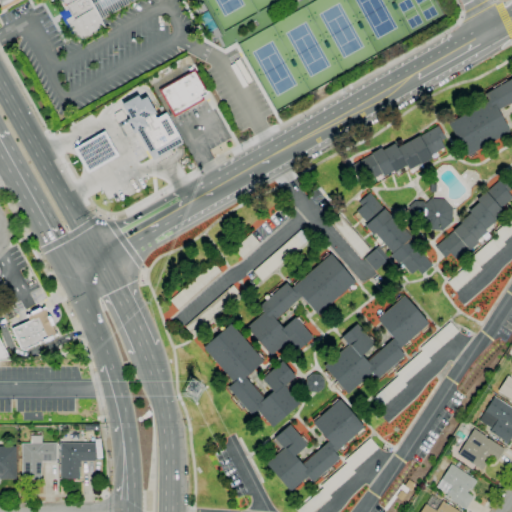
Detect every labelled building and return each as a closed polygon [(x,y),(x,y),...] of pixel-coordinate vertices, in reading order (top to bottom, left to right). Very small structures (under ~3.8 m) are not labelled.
[(19,0),(0,11),(0,0),(19,0)] [(134,0),(101,20),(105,27),(78,42),(73,34),(71,35),(58,12),(64,9),(59,1),(57,2),(55,0),(134,0)] [(212,42),(193,8),(203,2),(222,36),(212,42)] [(174,117),(158,89),(190,71),(188,68),(192,66),(193,69),(194,69),(207,94),(202,97),(204,100),(174,117)] [(469,157),(468,155),(465,156),(447,123),(487,101),(483,94),(485,93),(483,90),(511,74),(511,101),(497,110),(498,112),(499,112),(502,118),(509,132),(475,151),(476,153),(469,157)] [(122,103),(154,160),(179,146),(183,144),(166,114),(161,117),(156,120),(140,92),(122,103)] [(383,176),(370,154),(381,147),(382,150),(394,143),(396,148),(418,135),(419,136),(438,126),(445,138),(440,141),(444,147),(430,155),(431,158),(420,164),(420,163),(409,170),(406,165),(394,172),(393,170),(383,176)] [(115,155),(89,170),(77,149),(103,134),(115,155)] [(454,258),(449,253),(444,258),(435,247),(452,231),(452,230),(460,223),(460,222),(470,213),(468,211),(479,202),(476,199),(485,191),(486,192),(501,178),(503,181),(504,180),(511,189),(508,192),(511,197),(500,208),(503,211),(493,219),(495,221),(485,229),(487,231),(476,240),(478,242),(468,251),(466,248),(454,258)] [(432,265),(421,275),(417,269),(411,274),(400,262),(397,264),(390,255),(392,253),(374,233),(372,235),(364,225),(366,223),(356,211),(362,206),(358,202),(369,193),(383,209),(384,208),(391,217),(393,216),(418,245),(416,246),(432,265)] [(442,230),(429,229),(420,220),(421,207),(430,198),(443,199),(452,209),(451,221),(442,230)] [(360,257),(329,222),(339,214),(370,249),(360,257)] [(480,267),(481,269),(456,292),(447,282),(473,259),(471,257),(496,235),(494,233),(511,216),(511,234),(503,242),(506,244),(480,267)] [(262,281),(260,279),(259,280),(256,277),(257,276),(253,271),(301,229),(310,239),(262,281)] [(242,259),(233,250),(250,233),(259,243),(242,259)] [(375,271),(364,258),(378,246),(389,258),(375,271)] [(355,281),(318,314),(308,303),(307,304),(301,296),(276,318),(284,327),(295,317),(296,318),(298,317),(303,323),(301,324),(313,338),(299,350),(289,339),(271,355),(246,327),(263,312),(259,307),(266,300),(265,298),(276,288),(278,290),(286,283),(291,288),(331,253),(355,281)] [(222,272),(178,310),(169,300),(213,262),(222,272)] [(193,336),(185,326),(232,285),(241,294),(193,336)] [(348,393),(324,366),(346,347),(339,340),(341,338),(356,324),(367,336),(369,334),(374,340),(372,342),(374,343),(362,354),(367,360),(379,350),(392,339),(385,331),(386,329),(377,319),(378,318),(376,317),(382,311),(384,313),(404,296),(428,323),(427,324),(429,326),(422,332),(420,330),(408,340),(410,343),(404,348),(402,346),(399,349),(404,355),(396,362),(398,364),(386,374),(384,372),(374,382),(368,376),(348,393)] [(6,321),(0,311),(10,305),(16,316),(6,321)] [(20,348),(11,329),(29,321),(27,317),(26,318),(25,315),(27,314),(28,315),(30,314),(30,313),(40,308),(40,309),(43,308),(42,307),(45,306),(46,309),(45,309),(48,316),(49,316),(53,325),(52,325),(55,334),(57,333),(58,336),(55,337),(60,348),(46,355),(41,344),(39,344),(38,344),(29,348),(29,350),(28,361),(15,359),(16,347),(20,348)] [(380,408),(372,398),(398,375),(396,373),(421,351),(419,348),(450,322),(458,331),(428,358),(430,360),(404,383),(407,385),(380,408)] [(250,415),(244,407),(242,409),(232,397),(233,395),(227,388),(233,383),(202,347),(230,323),(263,361),(250,372),(251,373),(246,378),(263,399),(272,391),(261,378),(282,361),(295,376),(294,376),(296,379),(286,387),(300,403),(272,427),(257,410),(250,415)] [(0,360),(0,340),(11,360),(0,360)] [(305,389),(322,391),(324,376),(307,374),(305,389)] [(511,400),(498,391),(507,376),(511,379),(511,400)] [(511,436),(507,445),(504,443),(505,442),(489,432),(491,429),(478,421),(494,396),(511,407),(511,436)] [(290,491),(266,463),(281,450),(273,440),(274,439),(274,438),(289,425),(300,437),(301,436),(307,442),(305,443),(307,445),(295,455),(302,464),(328,441),(321,434),(322,433),(312,422),(313,422),(312,420),(318,415),(319,416),(340,399),(364,427),(362,428),(364,430),(358,436),(356,434),(344,444),(345,446),(338,452),(337,450),(334,452),(339,458),(332,465),(334,467),(320,479),(318,477),(313,481),(310,478),(305,482),(303,480),(290,491)] [(481,470),(457,454),(474,429),(495,443),(497,441),(500,443),(499,445),(504,449),(496,461),(490,457),(481,470)] [(22,480),(21,443),(30,443),(30,435),(41,435),(42,443),(56,443),(56,461),(42,462),(42,467),(40,467),(41,480),(22,480)] [(314,511),(298,511),(297,510),(322,488),(320,485),(346,463),(344,460),(370,438),(379,448),(353,470),(355,473),(329,495),(331,497),(314,511)] [(61,478),(61,443),(95,443),(95,461),(80,461),(80,467),(79,467),(79,478),(61,478)] [(0,479),(0,446),(16,446),(16,479),(0,479)] [(465,509),(445,497),(447,494),(436,487),(451,464),(454,466),(458,461),(460,463),(460,464),(464,467),(462,471),(477,481),(471,490),(469,489),(467,492),(473,496),(465,509)] [(420,511),(425,504),(431,495),(432,496),(433,493),(441,498),(440,499),(442,500),(442,501),(460,511),(420,511)]
